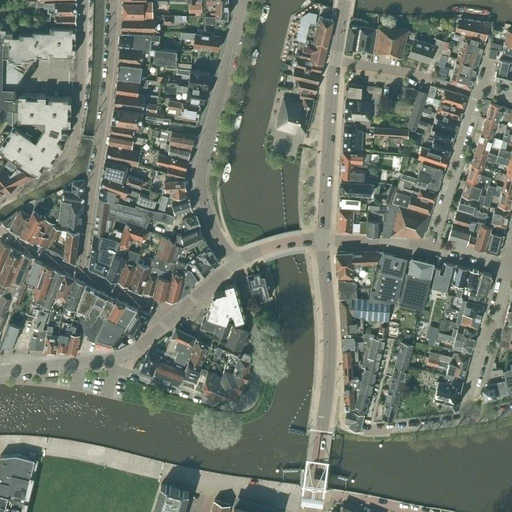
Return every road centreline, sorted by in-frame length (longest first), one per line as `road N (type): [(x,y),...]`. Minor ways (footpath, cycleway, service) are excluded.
road 1 (residential): [(175,316),(80,271),(114,0)]
road 2 (unclassified): [(313,496),(207,482),(83,450),(0,444)]
road 3 (residential): [(112,359),(114,367),(220,404),(246,401),(258,347),(234,263)]
road 4 (unclassified): [(234,263),(212,225),(198,173),(241,0)]
road 5 (tertiary): [(313,496),(330,341),(323,240)]
road 6 (residential): [(84,0),(83,84),(71,149),(60,167),(0,202)]
road 7 (tertiary): [(323,240),(335,60)]
road 8 (residential): [(430,244),(481,86)]
road 9 (residential): [(472,419),(468,399),(508,267)]
